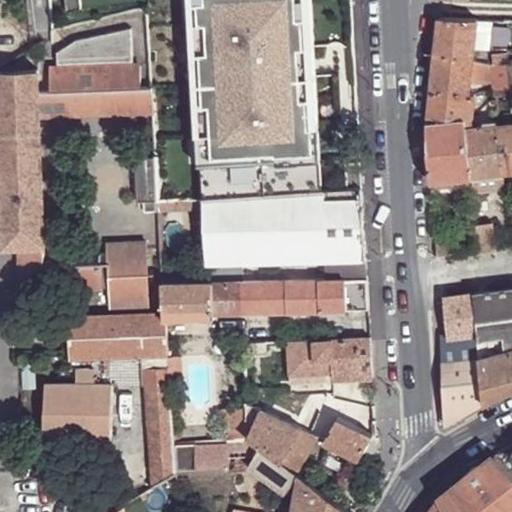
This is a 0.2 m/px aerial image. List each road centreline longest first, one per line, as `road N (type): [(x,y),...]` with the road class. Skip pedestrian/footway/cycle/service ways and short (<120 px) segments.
road 1 (tertiary): [(404,279),(393,34)]
road 2 (tertiary): [(417,474),(404,279)]
